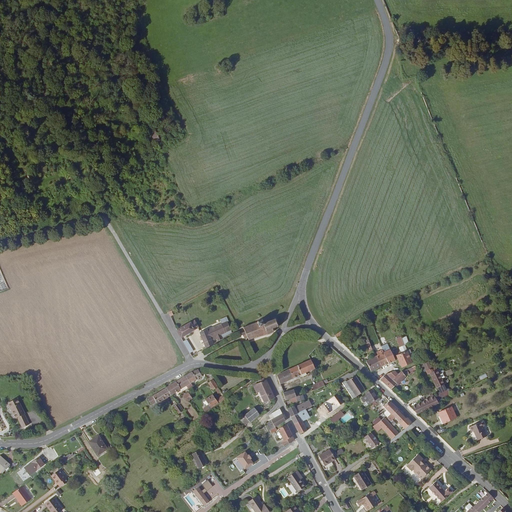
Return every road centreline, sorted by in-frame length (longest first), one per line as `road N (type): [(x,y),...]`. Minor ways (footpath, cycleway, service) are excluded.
road 1 (tertiary): [(303,277),(390,52),(379,0)]
road 2 (tertiary): [(0,442),(44,440),(185,366),(252,367)]
road 3 (tertiary): [(510,511),(315,326)]
road 4 (residential): [(272,382),(338,511)]
